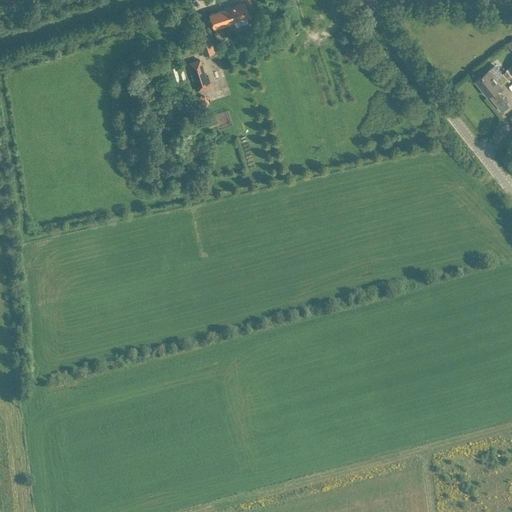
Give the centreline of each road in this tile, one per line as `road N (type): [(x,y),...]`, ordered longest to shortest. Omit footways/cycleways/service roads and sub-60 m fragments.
road 1 (tertiary): [(511,191),(369,0)]
road 2 (track): [(0,41),(134,0)]
